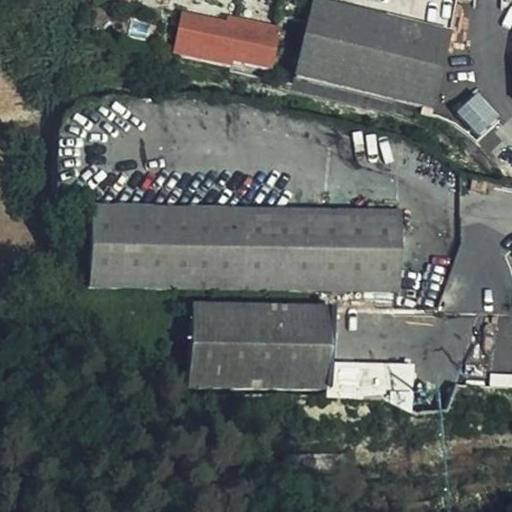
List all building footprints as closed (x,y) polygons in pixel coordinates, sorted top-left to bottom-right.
[(295,82),(432,114),(449,36),(314,6),(295,82)] [(231,64),(269,71),(278,31),(228,21),(226,29),(182,20),(175,57),(230,67),(231,64)] [(455,117),(479,142),(501,121),(477,96),(455,117)] [(214,292),(397,294),(397,214),(87,209),(87,291),(214,292)] [(328,389),(330,308),(188,307),(188,354),(187,387),(328,389)] [(383,400),(386,401),(387,370),(339,369),(338,398),(383,400)]
